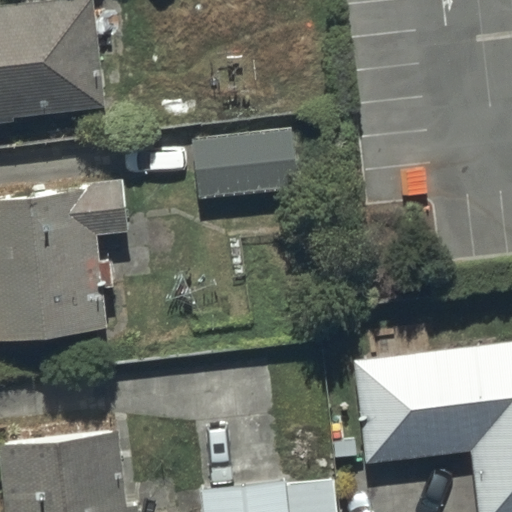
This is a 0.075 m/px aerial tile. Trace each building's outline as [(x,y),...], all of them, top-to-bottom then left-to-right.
[(0,0),(0,111),(17,110),(17,105),(106,97),(98,0),(0,0)] [(293,119),(193,129),(199,191),(300,181),(293,119)] [(0,183),(0,326),(107,317),(98,223),(130,220),(125,168),(0,183)] [(511,511),(511,331),(355,352),(366,453),(472,441),(478,511),(511,511)] [(0,425),(0,430),(0,432),(8,511),(128,511),(119,414),(0,425)] [(287,473),(287,469),(203,476),(205,511),(340,511),(338,470),(287,473)]
